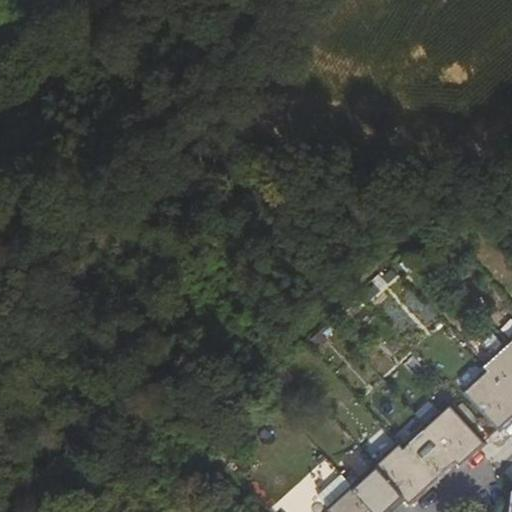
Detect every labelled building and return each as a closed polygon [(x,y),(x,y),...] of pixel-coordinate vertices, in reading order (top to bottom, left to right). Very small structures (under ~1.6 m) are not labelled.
[(511,350),(508,346),(486,365),(492,372),(511,393),(511,350)] [(468,395),(498,429),(499,430),(511,420),(511,418),(511,393),(492,372),(468,395)] [(450,405),(427,426),(457,461),(461,465),(476,452),(485,444),(484,443),(450,405)] [(402,449),(434,483),(447,470),(457,461),(427,426),(402,449)] [(376,468),(404,499),(410,506),(423,494),(434,483),(402,449),(400,446),(376,468)] [(353,489),(373,511),(388,511),(394,507),(404,499),(376,468),(353,489)] [(330,510),(331,511),(373,511),(353,489),(330,510)]
